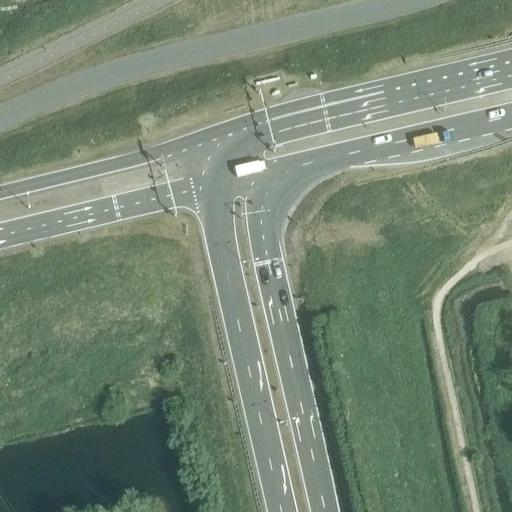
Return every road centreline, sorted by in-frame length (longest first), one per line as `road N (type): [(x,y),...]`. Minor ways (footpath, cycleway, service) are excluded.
road 1 (unclassified): [(414,0),(116,71),(0,120)]
road 2 (motorway): [(324,511),(261,224),(267,192),(293,167)]
road 3 (motorway): [(222,184),(217,217),(226,272),(281,511)]
road 4 (primary): [(263,136),(178,146),(0,195)]
road 5 (primary): [(511,76),(263,136)]
road 6 (primary): [(0,236),(222,184)]
road 7 (primary): [(293,167),(511,116)]
